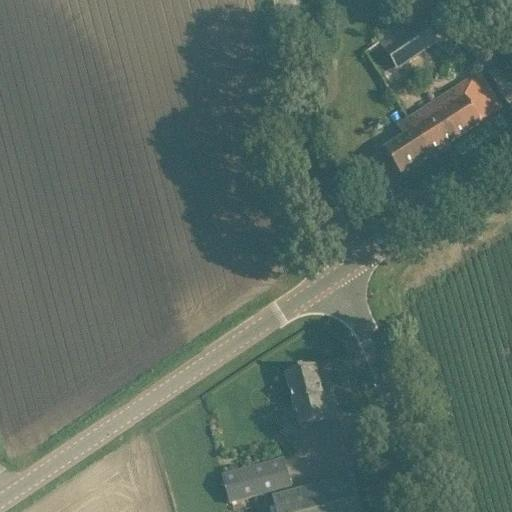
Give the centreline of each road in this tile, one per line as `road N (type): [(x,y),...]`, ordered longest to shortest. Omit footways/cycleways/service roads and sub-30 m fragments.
road 1 (tertiary): [(0,506),(353,268)]
road 2 (unclassified): [(353,268),(295,168),(288,0)]
road 3 (unclassified): [(432,511),(400,389),(353,268)]
road 4 (tertiary): [(353,268),(511,160)]
